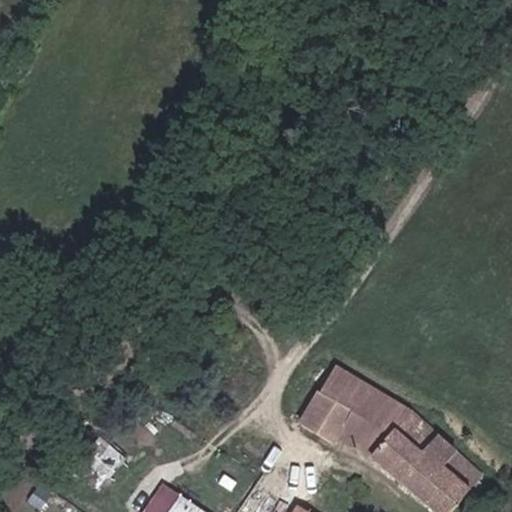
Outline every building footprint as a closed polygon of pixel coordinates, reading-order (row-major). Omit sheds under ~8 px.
[(395,425),(325,383),(320,391),(308,382),(293,403),(340,436),(349,425),(378,451),(395,425)] [(395,425),(378,451),(453,510),(487,458),(403,410),(395,425)] [(215,511),(165,481),(146,511),(215,511)] [(299,511),(330,511),(331,511),(309,498),(299,511)] [(273,511),(286,511),(290,506),(281,500),(273,511)]
